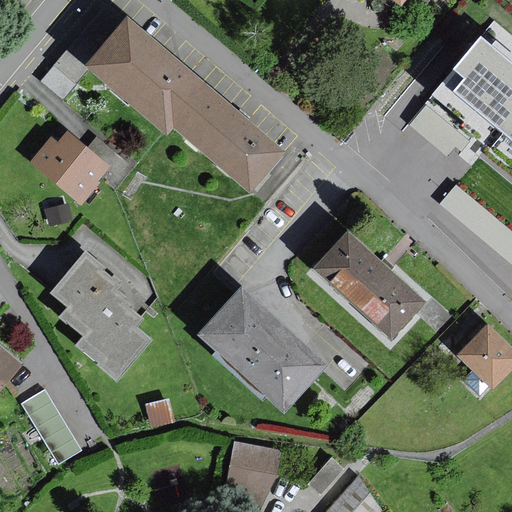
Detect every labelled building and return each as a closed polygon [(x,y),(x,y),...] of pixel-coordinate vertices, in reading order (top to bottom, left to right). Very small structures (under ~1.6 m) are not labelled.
[(125,25),(103,6),(36,84),(58,103),(86,70),(125,25)] [(251,197),(287,155),(129,20),(125,25),(86,70),(168,141),(175,132),(251,197)] [(511,56),(479,30),(429,90),(463,118),(460,121),(511,163),(511,56)] [(430,100),(412,118),(451,155),(469,137),(430,100)] [(49,139),(29,164),(80,205),(105,174),(114,181),(126,166),(92,139),(84,148),(64,133),(56,144),(49,139)] [(511,257),(511,225),(459,180),(443,199),(511,257)] [(386,267),(348,233),(317,267),(392,335),(423,301),(386,267)] [(130,280),(91,250),(58,292),(74,304),(67,314),(90,332),(81,344),(125,378),(157,337),(143,326),(149,318),(134,306),(138,300),(124,289),(130,280)] [(288,332),(243,290),(203,334),(284,408),(324,364),(288,332)] [(511,364),(511,350),(487,327),(479,335),(460,355),(492,385),(511,364)] [(0,397),(30,362),(0,336),(0,397)] [(50,387),(26,401),(61,462),(85,448),(50,387)] [(167,399),(143,405),(149,429),(172,424),(167,399)] [(282,445),(237,436),(222,511),(225,511),(260,511),(281,471),(282,445)] [(346,463),(335,453),(312,479),(322,489),(346,463)] [(379,511),(384,507),(361,470),(323,511),(379,511)]
